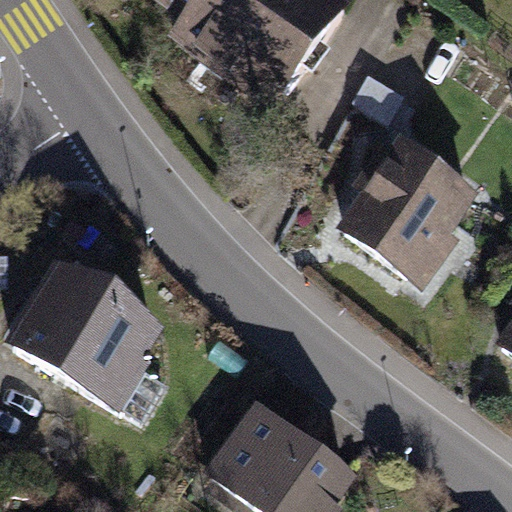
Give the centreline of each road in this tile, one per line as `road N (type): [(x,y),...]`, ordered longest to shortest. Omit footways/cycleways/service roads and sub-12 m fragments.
road 1 (residential): [(511,506),(275,328),(200,261),(94,114)]
road 2 (residential): [(94,114),(15,0)]
